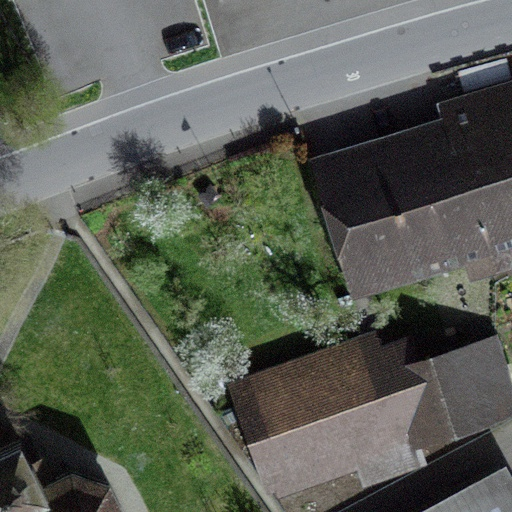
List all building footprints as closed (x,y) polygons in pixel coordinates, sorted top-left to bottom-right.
[(461,144),(333,179),(358,270),(487,234),(497,270),(511,265),(511,82),(496,87),(449,100),(461,144)] [(511,404),(495,345),(419,366),(438,430),(511,409),(511,404)] [(367,348),(241,395),(271,473),(353,442),(370,485),(429,462),(413,420),(397,426),(367,348)] [(0,511),(124,511),(109,483),(72,470),(42,481),(22,439),(0,450),(0,511)] [(511,511),(511,479),(504,465),(417,511),(511,511)]
